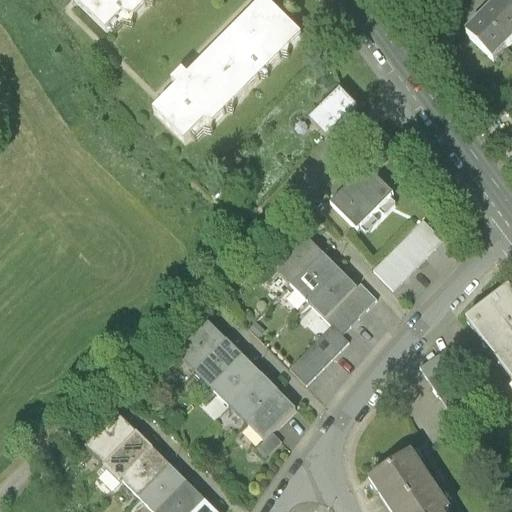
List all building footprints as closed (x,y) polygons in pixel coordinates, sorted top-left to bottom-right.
[(105,39),(123,21),(135,23),(157,0),(81,0),(74,8),(105,39)] [(511,0),(503,0),(468,37),(493,63),(506,50),(511,44),(511,0)] [(187,149),(207,128),(215,130),(303,41),(267,5),(243,29),(199,74),(190,83),(184,77),(174,87),(180,93),(156,117),(187,149)] [(339,93),(324,108),(335,132),(357,111),(339,93)] [(396,154),(379,136),(361,154),(372,165),(329,207),(355,234),(392,198),(372,177),(396,154)] [(443,245),(423,225),(373,275),(393,295),(443,245)] [(323,258),(307,242),(276,274),(292,290),(323,258)] [(340,275),(323,258),(292,290),(309,307),(340,275)] [(357,293),(340,275),(309,307),(326,324),(357,293)] [(378,305),(361,289),(357,293),(326,324),(333,331),(343,340),(378,305)] [(511,295),(510,292),(467,324),(511,383),(511,295)] [(196,377),(227,346),(210,329),(179,361),(196,377)] [(333,331),(290,375),(307,391),(349,347),(343,340),(333,331)] [(443,361),(440,357),(420,371),(459,429),(480,416),(457,382),(489,361),(474,340),(443,361)] [(213,395),(244,363),(227,346),(196,377),(213,395)] [(231,412),(262,380),(244,363),(213,395),(231,412)] [(248,428),(279,397),(262,380),(231,412),(248,428)] [(273,437),(296,414),(279,397),(248,428),(265,445),(273,437)] [(106,470),(136,438),(118,421),(88,453),(106,470)] [(265,445),(256,453),(266,463),(282,446),(273,437),(265,445)] [(123,487),(153,455),(136,438),(106,470),(97,478),(115,495),(123,487)] [(141,504),(171,472),(153,455),(123,487),(141,504)] [(447,511),(411,458),(372,484),(390,511),(447,511)] [(149,511),(165,511),(188,489),(171,472),(141,504),(149,511)] [(199,511),(206,506),(188,489),(165,511),(199,511)]
